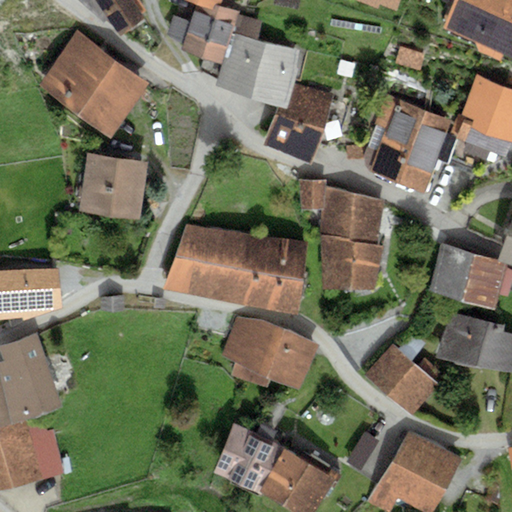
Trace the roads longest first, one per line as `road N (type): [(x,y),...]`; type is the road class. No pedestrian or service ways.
road 1 (residential): [(511,445),(456,446),(408,426),(296,326),(153,294)]
road 2 (residential): [(511,261),(407,204),(258,156),(217,120)]
road 3 (residential): [(217,120),(52,0)]
road 4 (residential): [(153,294),(204,173),(217,120)]
road 5 (residential): [(0,347),(96,298),(153,294)]
